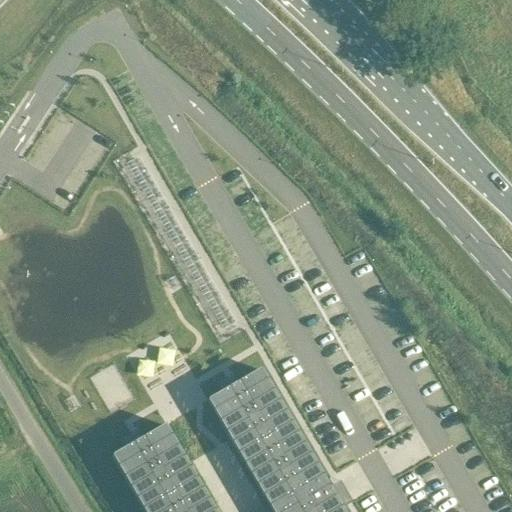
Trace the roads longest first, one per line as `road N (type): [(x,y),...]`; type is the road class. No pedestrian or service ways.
road 1 (primary): [(233,0),(358,120),(511,290)]
road 2 (primary): [(511,211),(310,0)]
road 3 (unclassified): [(79,511),(0,378)]
